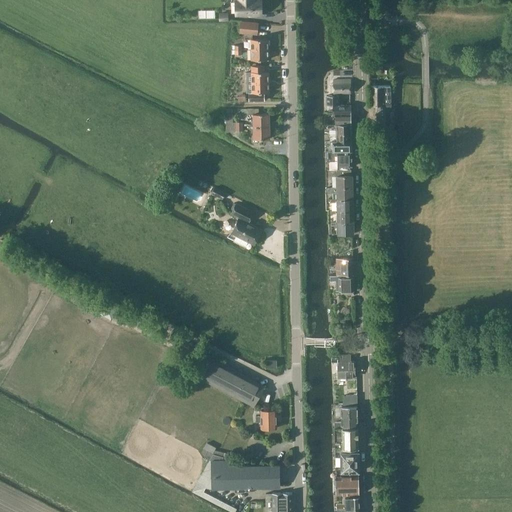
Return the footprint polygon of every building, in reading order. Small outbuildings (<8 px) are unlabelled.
[(237,0),(238,1),(235,1),(236,15),(249,14),(249,16),(259,16),(259,14),(262,14),(262,0),(255,0),(237,0)] [(241,22),(240,33),(257,34),(259,23),(241,22)] [(251,49),(268,49),(267,39),(251,39),(251,49)] [(252,60),(268,60),(268,49),(251,49),(252,60)] [(265,72),(265,66),(252,66),(252,82),(268,82),(268,72),(265,72)] [(326,105),(339,104),(339,99),(339,93),(351,93),(351,80),(333,80),(334,95),(326,95),(326,105)] [(268,93),(268,82),(252,82),(252,93),(249,93),(249,101),(264,101),(264,93),(268,93)] [(385,124),(385,105),(390,105),(390,94),(391,94),(390,86),(373,86),(373,106),(377,106),(377,124),(385,124)] [(349,112),(333,112),(333,115),(335,115),(335,117),(335,124),(352,124),(351,117),(351,111),(349,111),(349,112)] [(253,126),(269,126),(269,113),(253,114),(253,126)] [(335,124),(327,124),(328,130),(330,130),(336,130),(336,133),(352,133),(352,129),(352,124),(335,124)] [(253,139),(269,138),(269,126),(253,126),(253,139)] [(336,137),(330,137),(330,142),(333,142),(352,141),(352,133),(336,133),(336,137)] [(333,145),(329,145),(329,151),(352,151),(352,143),(352,141),(333,142),(333,145)] [(352,151),(329,151),(330,162),(338,161),(338,167),(339,167),(350,167),(353,167),(352,151)] [(351,175),(351,170),(350,170),(347,170),(339,170),(337,170),(337,187),(353,187),(352,175),(351,175)] [(222,199),(225,193),(214,187),(211,193),(222,199)] [(353,187),(337,187),(329,187),(329,188),(326,188),(326,190),(329,190),(329,193),(338,193),(338,199),(353,199),(353,187)] [(353,199),(338,199),(338,211),(353,211),(353,199)] [(254,244),(261,229),(248,223),(253,212),(236,204),(231,213),(239,217),(231,233),(254,244)] [(353,222),(353,211),(338,211),(338,222),(353,222)] [(353,234),(353,222),(338,222),(338,234),(353,234)] [(339,275),(354,275),(354,258),(336,258),(337,275),(339,275)] [(339,291),(354,291),(354,277),(339,277),(339,291)] [(94,293),(88,304),(99,310),(104,299),(94,293)] [(99,311),(98,312),(101,313),(112,319),(113,317),(117,308),(119,306),(105,299),(104,302),(99,311)] [(119,307),(114,317),(115,318),(129,325),(131,322),(133,316),(134,315),(119,307)] [(204,360),(208,351),(172,332),(167,341),(204,360)] [(208,354),(196,376),(236,397),(254,406),(255,403),(263,389),(265,385),(225,363),(208,354)] [(346,361),(346,355),(332,355),(332,362),(338,361),(339,378),(352,377),(352,383),(356,383),(355,377),(357,377),(356,361),(346,361)] [(342,405),(356,405),(356,396),(342,396),(342,405)] [(342,406),(342,404),(335,404),(335,416),(341,416),(358,416),(357,406),(342,406)] [(276,428),(276,410),(261,410),(261,416),(256,416),(256,422),(261,422),(261,428),(276,428)] [(335,427),(358,427),(358,416),(341,416),(341,422),(335,423),(335,427)] [(335,448),(358,447),(358,427),(335,427),(335,448)] [(210,459),(213,453),(216,448),(207,443),(204,448),(207,450),(204,456),(210,459)] [(359,476),(358,455),(358,447),(335,448),(335,457),(341,457),(342,476),(359,476)] [(237,465),(237,459),(211,460),(211,488),(279,486),(279,464),(237,465)] [(336,494),(359,493),(359,476),(342,476),(336,476),(336,494)] [(291,511),(291,492),(272,493),(265,493),(265,511),(291,511)] [(337,510),(360,509),(359,497),(345,498),(345,504),(337,504),(337,510)]
